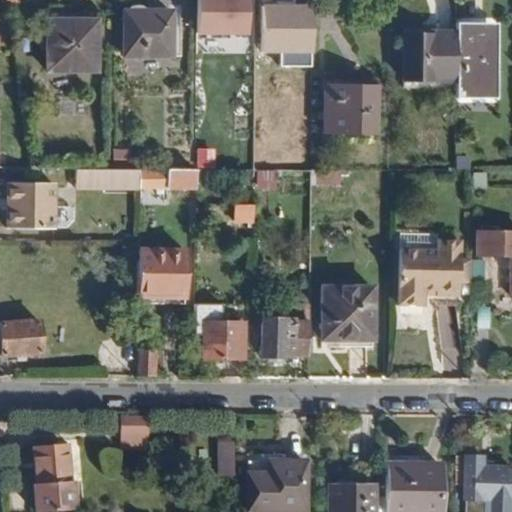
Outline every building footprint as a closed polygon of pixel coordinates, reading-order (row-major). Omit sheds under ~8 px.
[(214,0),(214,14),(265,15),(265,0),(214,0)] [(49,11),(48,71),(97,71),(98,11),(49,11)] [(125,11),(125,57),(171,57),(172,11),(125,11)] [(495,98),(496,38),(482,38),(482,25),(457,25),(456,34),(456,82),(456,97),(495,98)] [(496,38),(496,25),(482,25),(482,38),(496,38)] [(456,82),(456,34),(433,34),(433,37),(406,36),(405,82),(456,82)] [(326,88),(325,132),(374,134),(376,88),(326,88)] [(193,148),(194,167),(214,166),(213,146),(193,148)] [(139,190),(139,170),(114,170),(77,169),(77,189),(139,190)] [(196,191),(196,170),(142,170),(141,190),(196,191)] [(341,186),(341,171),(312,171),(311,186),(341,186)] [(486,190),(486,172),(472,172),(473,189),(486,190)] [(275,189),(275,174),(262,174),(261,189),(275,189)] [(53,186),(9,186),(9,229),(52,229),(53,186)] [(254,222),(253,206),(234,206),(234,222),(254,222)] [(511,232),(477,232),(476,256),(511,257),(511,297),(511,232)] [(459,259),(459,240),(436,240),(435,252),(400,252),(399,305),(424,306),(425,296),(425,291),(436,291),(436,296),(458,296),(458,284),(459,259)] [(184,297),(184,252),(138,250),(138,298),(184,297)] [(471,284),(472,259),(459,259),(458,284),(471,284)] [(324,288),(323,340),(373,341),(373,288),(324,288)] [(311,356),(311,322),(295,321),(295,320),(263,320),(262,358),(294,357),(297,356),(311,356)] [(42,354),(40,322),(0,324),(3,357),(17,356),(26,355),(42,354)] [(205,324),(204,359),(244,360),(244,324),(205,324)] [(156,379),(156,353),(140,353),(140,378),(156,379)] [(146,432),(146,419),(123,419),(123,431),(146,432)] [(146,448),(146,432),(123,431),(123,449),(146,448)] [(236,440),(217,440),(217,475),(237,475),(236,440)] [(66,445),(32,448),(35,485),(33,485),(35,511),(75,508),(73,482),(70,483),(66,445)] [(467,501),(466,511),(511,511),(511,500),(511,501),(511,468),(483,467),(484,457),(465,458),(465,500),(467,501)] [(248,475),(248,511),(305,511),(306,463),(268,462),(267,474),(248,475)] [(440,511),(441,465),(385,464),(385,498),(385,511),(440,511)] [(374,511),(374,498),(375,487),(331,486),(330,511),(374,511)] [(385,511),(385,498),(374,498),(374,511),(385,511)]
